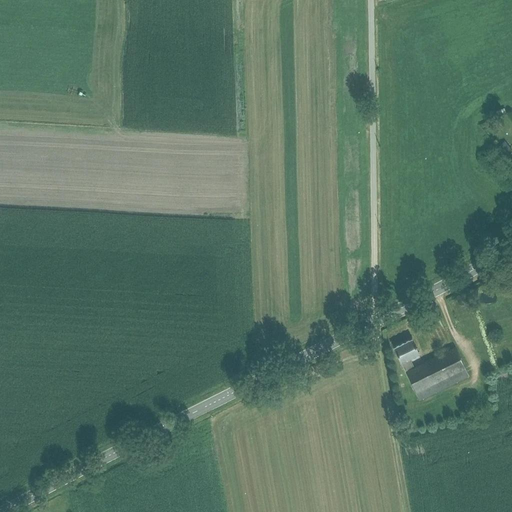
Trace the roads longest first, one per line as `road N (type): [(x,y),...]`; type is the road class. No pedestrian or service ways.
road 1 (secondary): [(4,511),(375,320)]
road 2 (unclassified): [(375,320),(370,0)]
road 3 (track): [(409,511),(375,320)]
road 4 (secondary): [(375,320),(511,244)]
